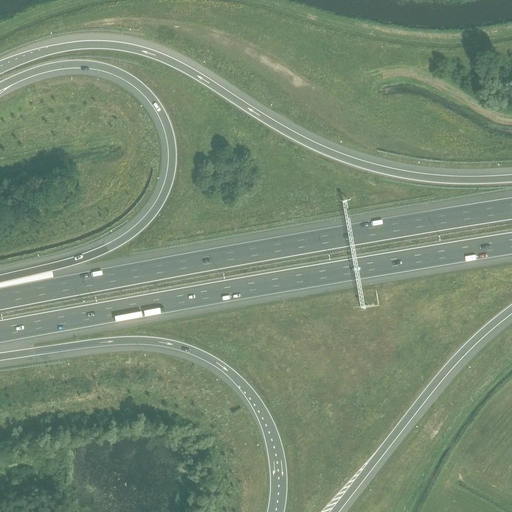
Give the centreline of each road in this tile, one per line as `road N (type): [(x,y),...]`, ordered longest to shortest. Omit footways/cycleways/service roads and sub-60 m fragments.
road 1 (motorway): [(511,178),(421,177),(361,164),(300,139),(171,62),(126,47),(66,46),(0,67)]
road 2 (motorway): [(511,208),(0,299)]
road 3 (motorway): [(0,333),(511,243)]
road 4 (motorway): [(0,86),(63,65),(119,73),(157,106),(172,156),(160,202),(131,234),(76,260),(0,278)]
road 5 (motorway): [(0,357),(139,340),(216,363),(243,384),(269,429),(275,511)]
road 6 (motorway): [(334,511),(438,379),(511,309)]
